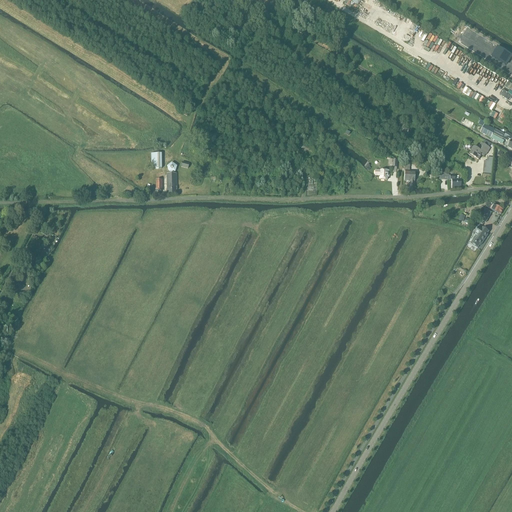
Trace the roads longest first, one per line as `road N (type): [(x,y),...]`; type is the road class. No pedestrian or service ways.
road 1 (unclassified): [(0,202),(417,196),(511,187)]
road 2 (track): [(304,511),(207,427),(69,376),(8,511)]
road 3 (secondary): [(332,511),(511,212)]
road 4 (track): [(332,0),(511,109)]
